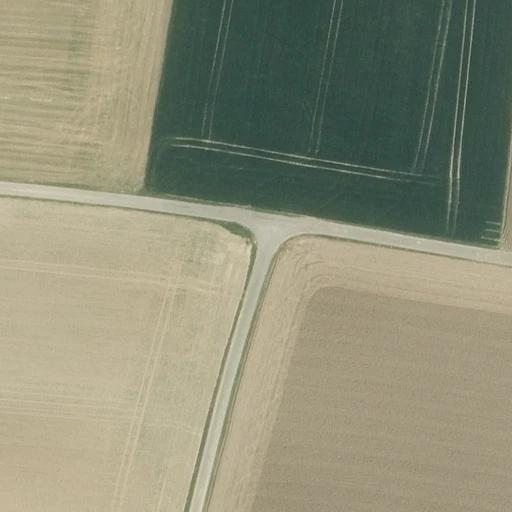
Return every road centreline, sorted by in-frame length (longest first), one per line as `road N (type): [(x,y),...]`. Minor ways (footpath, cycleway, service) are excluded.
road 1 (track): [(198,511),(281,222)]
road 2 (track): [(281,222),(0,187)]
road 3 (track): [(281,222),(511,257)]
